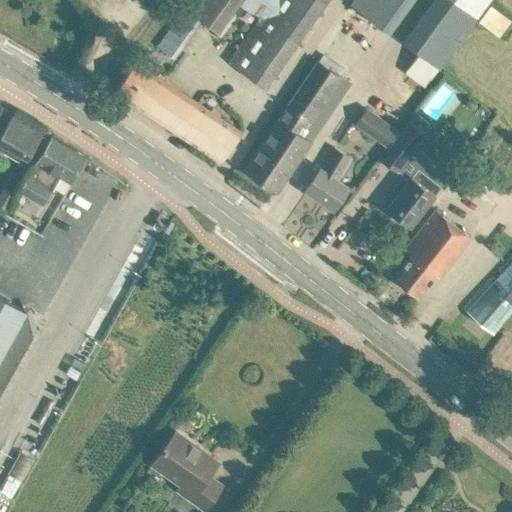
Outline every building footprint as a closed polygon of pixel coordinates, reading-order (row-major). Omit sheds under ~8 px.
[(190,0),(157,45),(171,55),(198,18),(218,32),(239,5),(257,18),(228,58),(265,85),(327,0),(190,0)] [(390,31),(412,0),(353,0),(351,3),(390,31)] [(432,0),(403,41),(420,54),(406,73),(424,87),(487,0),(432,0)] [(511,20),(491,4),(478,19),(499,36),(511,20)] [(135,60),(115,90),(145,110),(165,80),(135,60)] [(318,60),(279,119),(245,169),(277,190),(310,140),(296,131),(301,123),(306,126),(340,75),(318,60)] [(165,80),(145,110),(176,131),(221,160),(242,131),(197,101),(165,80)] [(399,131),(368,109),(357,124),(387,147),(399,131)] [(0,151),(23,165),(43,132),(12,114),(0,135),(0,151)] [(396,171),(426,133),(410,121),(380,159),(396,171)] [(70,182),(85,157),(51,137),(37,161),(36,160),(19,189),(42,203),(51,189),(49,188),(57,174),(70,182)] [(336,181),(352,157),(335,147),(321,170),(320,169),(306,189),(334,208),(347,188),(336,181)] [(500,155),(491,167),(503,175),(511,164),(500,155)] [(404,221),(410,226),(441,186),(418,167),(386,207),(392,212),(392,217),(399,223),(404,221)] [(438,275),(469,236),(435,209),(404,249),(411,255),(395,276),(418,295),(435,273),(438,275)] [(511,255),(466,311),(493,332),(506,317),(511,309),(511,255)] [(0,391),(33,333),(30,331),(32,328),(28,315),(25,313),(26,310),(0,294),(0,391)] [(208,474),(218,461),(198,447),(198,448),(189,442),(190,441),(175,430),(152,462),(194,492),(189,498),(204,509),(222,484),(208,474)]
